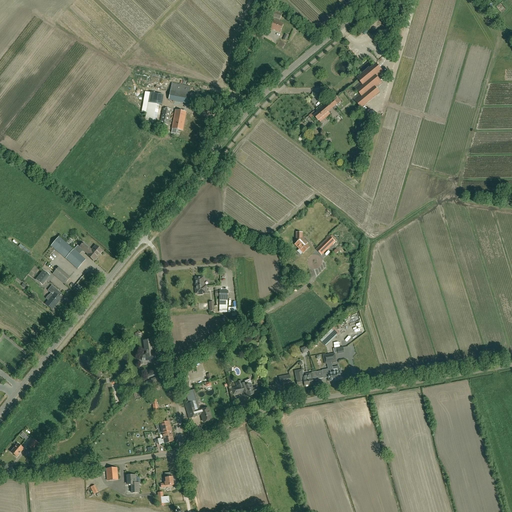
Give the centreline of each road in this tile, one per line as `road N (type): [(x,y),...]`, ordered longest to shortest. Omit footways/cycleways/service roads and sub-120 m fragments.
road 1 (unclassified): [(180,449),(266,409),(511,365)]
road 2 (tertiary): [(142,236),(261,96),(374,0)]
road 3 (tertiary): [(0,412),(142,236)]
road 4 (unclassified): [(180,449),(156,252),(142,236)]
road 5 (unclassified): [(0,473),(180,449)]
road 6 (track): [(216,148),(263,7)]
